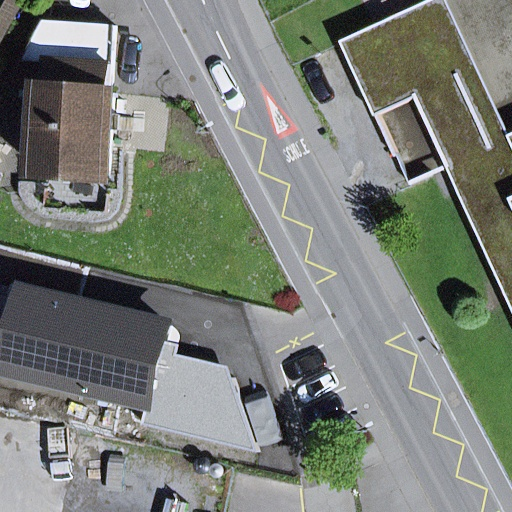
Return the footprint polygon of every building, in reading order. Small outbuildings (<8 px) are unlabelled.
[(450,166),(511,136),(511,134),(498,104),(449,0),(436,0),(430,3),(464,78),(419,99),(450,166)] [(419,99),(464,78),(430,3),(344,42),(379,117),(419,99)] [(40,172),(111,177),(114,94),(117,59),(118,27),(48,23),(28,60),(25,60),(9,86),(46,89),(40,172)] [(114,94),(139,96),(141,61),(117,59),(114,94)] [(511,136),(450,166),(511,300),(511,136)] [(120,278),(114,307),(168,318),(174,289),(120,278)] [(97,387),(111,389),(124,320),(110,317),(97,387)] [(124,320),(111,389),(175,401),(185,348),(197,350),(200,335),(124,320)] [(108,402),(184,416),(197,350),(185,348),(175,401),(111,389),(108,402)]
